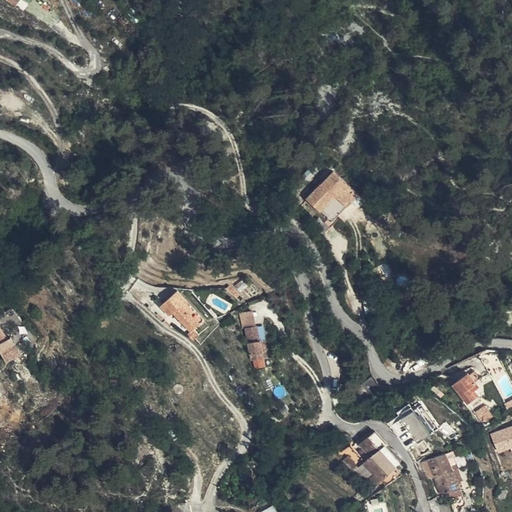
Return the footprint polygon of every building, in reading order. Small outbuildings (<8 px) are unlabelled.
[(330,224),(357,195),(332,171),(306,201),(330,224)] [(237,299),(239,296),(229,289),(227,291),(237,299)] [(184,301),(176,291),(160,305),(168,314),(173,311),(184,301)] [(202,321),(184,301),(173,311),(190,331),(202,321)] [(243,328),(246,327),(253,326),(250,311),(240,313),(243,328)] [(253,359),(265,356),(263,348),(265,348),(264,339),(261,340),(258,325),(253,326),(246,327),(251,350),(253,359)] [(190,332),(196,338),(199,335),(193,329),(190,331),(190,332)] [(193,340),(196,338),(190,332),(187,334),(190,337),(193,340)] [(13,350),(17,355),(19,354),(10,339),(0,345),(0,348),(4,354),(13,350)] [(0,352),(6,361),(17,355),(13,350),(4,354),(0,348),(0,352)] [(32,400),(37,397),(40,395),(27,371),(18,377),(20,382),(21,381),(26,389),(32,400)] [(467,372),(453,385),(469,404),(476,398),(469,389),(476,383),(467,372)] [(380,385),(373,374),(363,384),(355,393),(368,405),(379,394),(376,390),(380,385)] [(178,393),(178,395),(179,395),(181,394),(182,393),(183,391),(183,389),(183,388),(182,387),(181,385),(180,385),(179,384),(178,384),(177,384),(176,384),(175,385),(178,393)] [(486,403),(476,411),(484,421),(494,414),(486,403)] [(427,406),(394,417),(402,444),(436,433),(427,406)] [(499,452),(511,446),(511,423),(491,431),(499,452)] [(351,447),(345,450),(373,488),(382,481),(385,485),(402,475),(395,465),(400,461),(399,459),(383,439),(375,431),(352,449),(351,447)] [(427,461),(431,470),(450,464),(446,454),(427,461)] [(295,460),(281,462),(282,470),(296,468),(295,460)] [(431,470),(442,495),(448,493),(461,489),(450,464),(431,470)] [(461,489),(448,493),(453,509),(466,507),(468,504),(461,489)] [(499,491),(497,492),(496,494),(496,497),(498,499),(500,500),(502,500),(504,499),(505,498),(506,495),(505,493),(504,491),(501,490),(499,491)]
